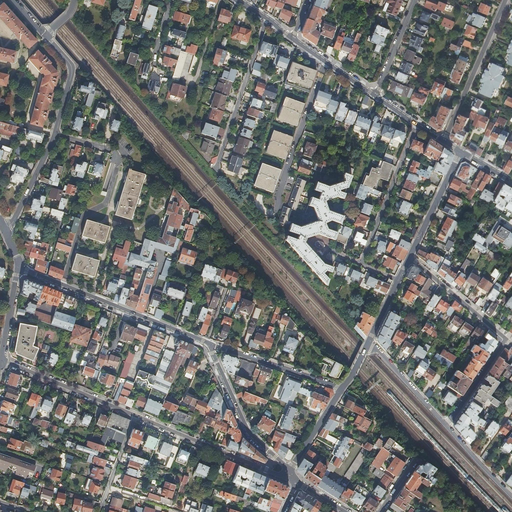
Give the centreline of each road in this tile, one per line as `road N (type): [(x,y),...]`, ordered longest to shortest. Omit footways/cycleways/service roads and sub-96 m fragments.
road 1 (residential): [(1,361),(291,475)]
road 2 (residential): [(208,343),(46,278)]
road 3 (residential): [(266,18),(214,171)]
road 4 (residential): [(291,475),(248,430),(208,343)]
road 5 (residential): [(505,0),(443,140)]
road 6 (residential): [(360,263),(416,124)]
road 7 (residential): [(341,389),(208,343)]
road 8 (residential): [(506,338),(409,256)]
